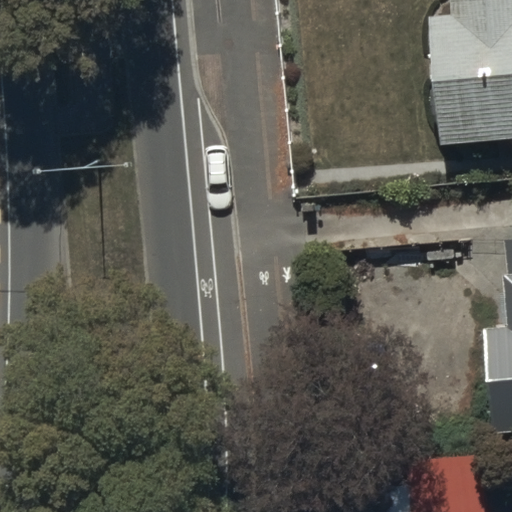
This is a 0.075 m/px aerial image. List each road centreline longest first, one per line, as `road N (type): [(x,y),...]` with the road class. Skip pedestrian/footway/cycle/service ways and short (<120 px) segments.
road 1 (tertiary): [(151,0),(192,458),(189,511)]
road 2 (tertiary): [(33,511),(43,395),(42,239),(21,0)]
